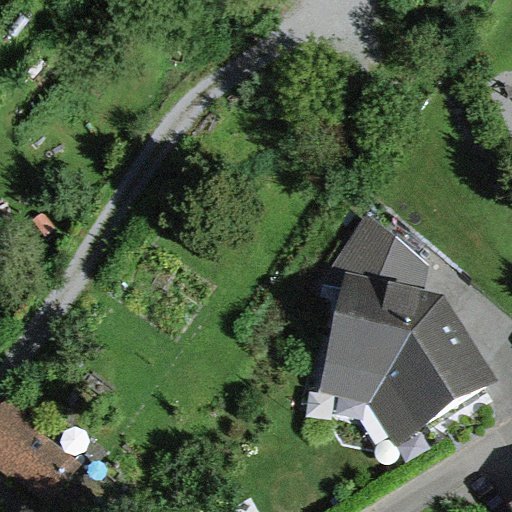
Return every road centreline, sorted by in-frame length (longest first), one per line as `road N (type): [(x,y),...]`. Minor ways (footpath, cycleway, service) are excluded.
road 1 (residential): [(0,361),(223,71),(301,0)]
road 2 (residential): [(511,437),(397,511)]
